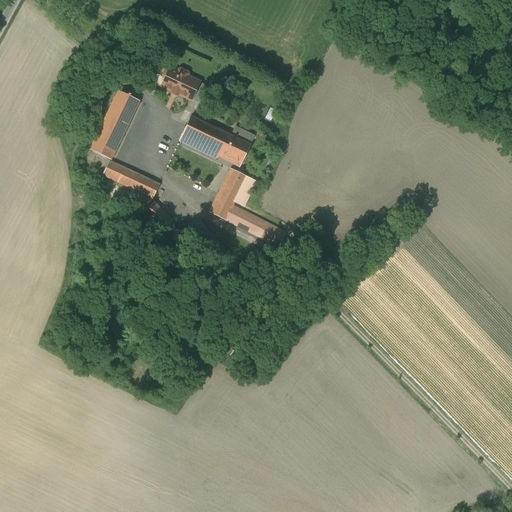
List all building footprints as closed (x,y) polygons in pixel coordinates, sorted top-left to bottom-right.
[(178,73),(170,69),(169,71),(167,70),(165,70),(163,76),(163,79),(165,79),(162,87),(191,101),(199,83),(186,77),(187,75),(187,73),(181,70),(179,71),(178,73)] [(139,102),(118,92),(90,150),(111,160),(139,102)] [(230,136),(191,117),(179,141),(217,160),(219,155),(241,165),(255,136),(235,127),(230,136)] [(158,185),(110,162),(103,176),(152,199),(158,185)] [(257,182),(231,169),(209,213),(225,222),(233,207),(235,203),(244,208),(257,182)] [(171,221),(153,203),(144,212),(162,230),(171,221)] [(284,233),(233,207),(225,222),(277,248),(284,233)]
